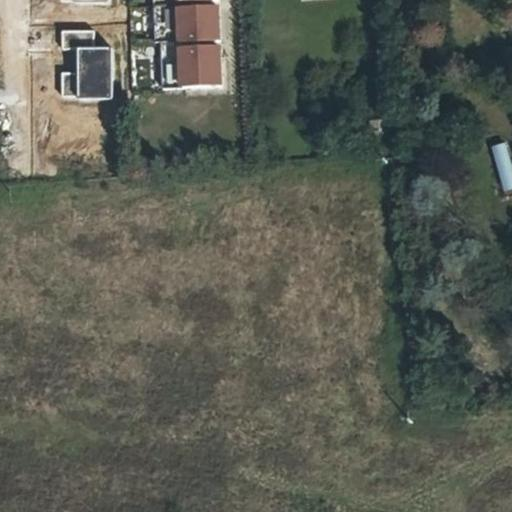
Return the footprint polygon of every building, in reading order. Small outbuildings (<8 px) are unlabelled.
[(221,1),(220,0),(155,0),(158,44),(163,44),(165,91),(224,88),(221,9),(183,10),(183,3),(221,1)] [(96,30),(61,31),(62,50),(75,50),(96,49),(96,30)] [(96,49),(75,50),(76,76),(76,99),(76,101),(111,101),(111,50),(96,49)] [(76,76),(63,77),(63,99),(76,99),(76,76)] [(391,148),(389,120),(372,121),(373,150),(391,148)]
